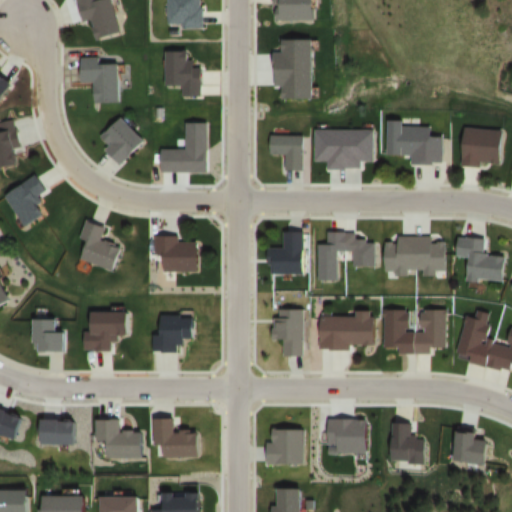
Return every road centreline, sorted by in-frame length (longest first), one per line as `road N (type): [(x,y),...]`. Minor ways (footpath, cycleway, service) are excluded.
road 1 (residential): [(0,375),(22,387),(438,392),(511,409)]
road 2 (residential): [(235,0),(232,511)]
road 3 (residential): [(17,24),(36,43),(51,137),(89,180),(154,202),(235,203)]
road 4 (residential): [(511,213),(495,206),(235,203)]
